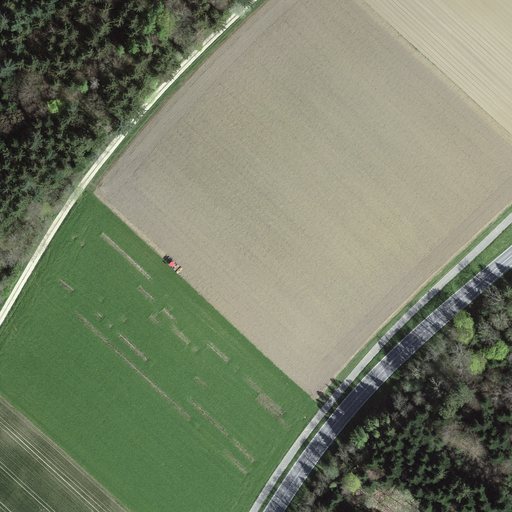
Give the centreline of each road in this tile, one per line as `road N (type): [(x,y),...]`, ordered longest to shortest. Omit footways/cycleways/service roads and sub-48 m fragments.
road 1 (track): [(250,0),(157,87),(58,211),(0,311)]
road 2 (track): [(511,218),(362,364),(253,511)]
road 3 (secondary): [(272,511),(353,401),(511,255)]
